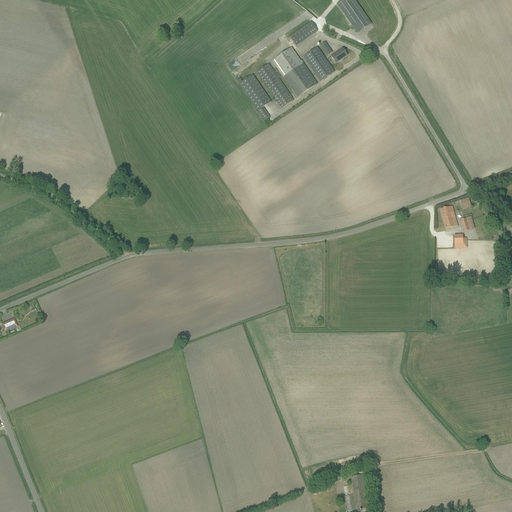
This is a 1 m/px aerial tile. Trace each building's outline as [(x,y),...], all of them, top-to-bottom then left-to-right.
[(371,24),(354,0),(343,0),(337,4),(357,34),(371,24)] [(287,8),(274,18),(276,21),(289,11),(287,8)] [(317,33),(311,23),(289,37),(296,47),(317,33)] [(320,46),(324,52),(327,56),(332,53),(325,43),(320,46)] [(279,57),(272,62),(288,84),(291,88),(298,98),(305,93),(309,90),(317,84),(314,80),(292,48),(279,57)] [(303,57),(317,78),(320,82),(334,73),(317,48),(303,57)] [(347,55),(342,49),(331,57),(336,64),(340,61),(339,60),(347,55)] [(227,70),(245,63),(243,59),(237,62),(236,59),(225,63),(227,70)] [(256,72),(272,95),(282,109),(293,101),(278,78),(280,77),(278,75),(277,76),(268,64),(256,72)] [(239,84),(261,117),(264,121),(269,118),(263,108),(271,102),(252,75),(242,82),(240,84),(239,84)] [(461,201),(462,206),(463,209),(471,207),(468,199),(461,201)] [(440,210),(441,215),(445,230),(457,226),(452,207),(440,210)] [(464,232),(474,230),(471,217),(466,219),(460,220),(464,232)] [(455,249),(467,249),(467,239),(463,239),(463,235),(454,236),(455,249)] [(14,319),(1,325),(4,332),(17,326),(14,319)] [(351,477),(351,478),(356,511),(372,508),(367,475),(351,477)]
